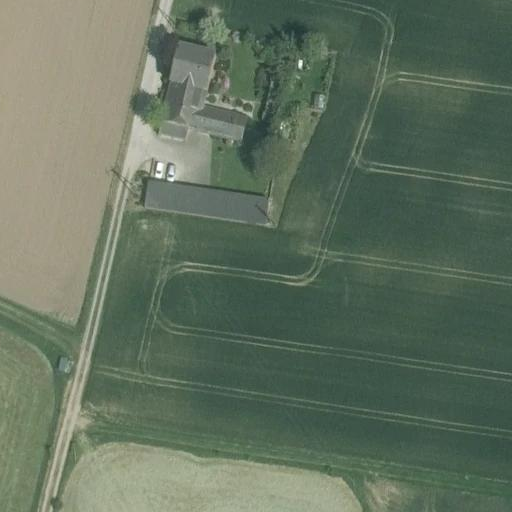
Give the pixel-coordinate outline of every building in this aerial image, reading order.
[(170,86),(171,86),(207,94),(216,59),(179,50),(170,86)] [(207,94),(171,86),(161,125),(197,133),(202,111),(203,111),(207,94)] [(202,111),(197,133),(232,141),(237,119),(203,111),(202,111)] [(148,184),(144,210),(193,217),(197,191),(148,184)] [(197,191),(193,217),(265,228),(269,201),(197,191)]
